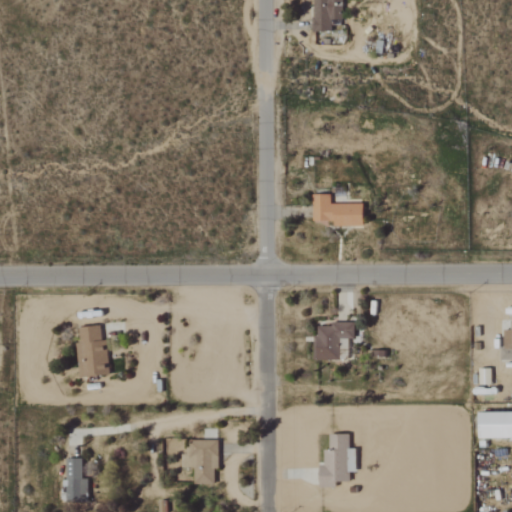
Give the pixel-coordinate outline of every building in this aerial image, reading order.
[(313,0),(315,33),(333,32),(332,21),(344,21),(343,0),(313,0)] [(336,228),(366,227),(365,205),(332,206),(331,196),(313,196),(314,223),(335,222),(336,228)] [(350,360),(349,339),(355,339),(355,324),(319,324),(319,336),(315,336),(315,360),(350,360)] [(110,376),(108,340),(102,341),(101,326),(79,328),(80,344),(76,345),(78,377),(110,376)] [(491,385),(491,369),(480,369),(479,385),(491,385)] [(511,437),(511,412),(480,413),(480,438),(511,437)] [(358,449),(351,449),(351,435),(331,435),(331,450),(326,450),(325,465),(322,465),(321,487),(338,488),(338,482),(351,482),(351,472),(357,472),(358,449)] [(220,441),(195,440),(195,446),(184,446),(184,467),(195,468),(195,484),(215,485),(216,470),(219,470),(220,441)] [(83,479),(84,459),(67,459),(66,488),(67,488),(66,502),(89,503),(90,479),(83,479)]
